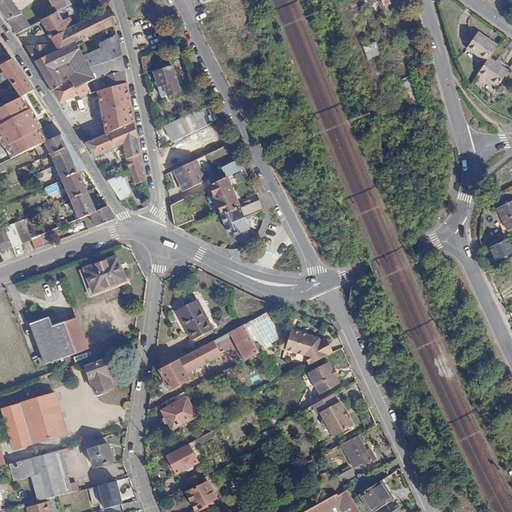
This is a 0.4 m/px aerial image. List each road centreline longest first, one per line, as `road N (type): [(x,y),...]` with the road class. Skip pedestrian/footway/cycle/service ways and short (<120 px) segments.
road 1 (residential): [(316,268),(178,0)]
road 2 (residential): [(161,238),(137,446),(154,511)]
road 3 (residential): [(325,282),(428,511)]
road 4 (residential): [(133,229),(0,22)]
road 5 (residential): [(117,0),(159,192),(158,213),(145,230)]
road 6 (residential): [(423,0),(466,152)]
road 7 (tertiary): [(299,288),(246,276),(161,238)]
road 8 (tertiary): [(133,229),(0,276)]
road 9 (tertiary): [(450,226),(511,352)]
road 10 (tertiary): [(450,226),(408,252),(325,282)]
